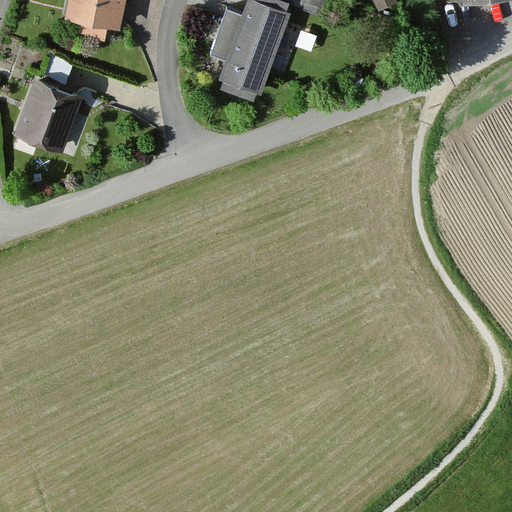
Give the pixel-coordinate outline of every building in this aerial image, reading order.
[(120,0),(71,0),(68,12),(78,14),(107,19),(117,21),(120,0)] [(287,10),(256,0),(242,0),(215,82),(257,96),(287,10)] [(394,0),(373,0),(379,11),(396,3),(394,0)] [(107,19),(78,14),(75,32),(104,37),(107,19)] [(79,96),(30,76),(7,133),(55,153),(79,96)]
